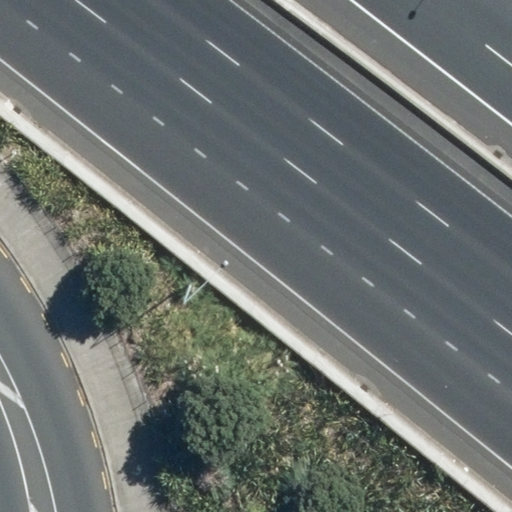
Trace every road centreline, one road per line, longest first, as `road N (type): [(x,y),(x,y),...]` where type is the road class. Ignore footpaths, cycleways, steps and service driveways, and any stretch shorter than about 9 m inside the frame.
road 1 (motorway): [(511,363),(152,0)]
road 2 (motorway): [(511,275),(153,0)]
road 3 (motorway): [(393,0),(511,91)]
road 4 (tertiary): [(23,511),(12,418),(0,391)]
